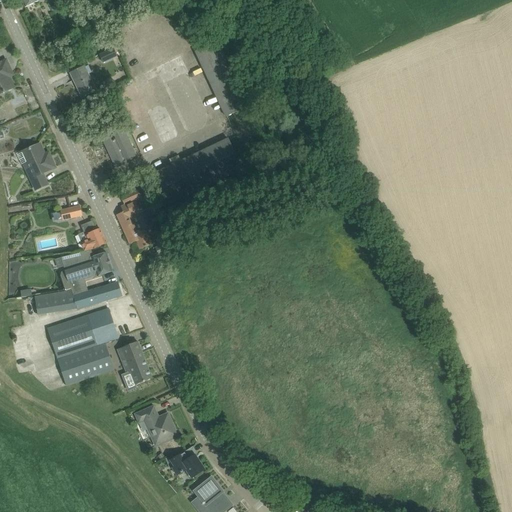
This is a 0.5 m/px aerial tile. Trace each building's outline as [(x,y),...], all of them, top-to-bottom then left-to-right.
[(225,118),(249,107),(219,42),(195,54),(225,118)] [(117,57),(113,48),(106,52),(99,55),(103,64),(110,60),(117,57)] [(6,60),(0,62),(0,94),(14,88),(6,70),(10,68),(6,60)] [(96,91),(84,67),(70,73),(82,98),(96,91)] [(103,141),(116,168),(124,164),(123,162),(137,156),(124,128),(114,133),(116,138),(113,139),(112,137),(103,141)] [(169,204),(243,170),(229,140),(155,174),(169,204)] [(40,144),(21,152),(21,153),(24,151),(29,161),(26,163),(32,177),(30,179),(35,190),(47,185),(42,174),(55,168),(52,159),(48,161),(40,144)] [(117,215),(123,230),(144,220),(135,201),(142,198),(138,190),(121,198),(125,206),(124,206),(126,211),(117,215)] [(60,211),(61,216),(58,217),(59,223),(63,222),(63,220),(82,216),(80,206),(60,211)] [(159,213),(156,208),(150,211),(153,216),(159,213)] [(130,244),(134,242),(136,241),(140,250),(152,244),(145,228),(147,227),(144,220),(123,230),(130,244)] [(106,244),(100,229),(96,230),(92,221),(81,226),(84,232),(78,234),(85,251),(93,249),(106,244)] [(151,265),(156,262),(164,259),(162,255),(167,253),(163,244),(155,248),(158,253),(147,258),(151,265)] [(92,250),(70,257),(68,250),(60,251),(62,260),(63,263),(65,270),(63,271),(62,272),(61,273),(61,275),(66,290),(72,289),(73,294),(88,290),(84,277),(96,273),(97,275),(113,271),(107,253),(94,257),(92,250)] [(88,290),(73,294),(78,309),(78,310),(120,297),(120,296),(121,291),(119,287),(116,284),(116,283),(88,292),(88,290)] [(38,316),(78,309),(73,294),(72,289),(66,291),(35,296),(35,301),(38,316)] [(108,309),(47,331),(67,387),(114,370),(104,343),(118,338),(108,309)] [(132,373),(137,385),(152,379),(139,345),(137,341),(116,350),(127,375),(132,373)] [(144,421),(155,446),(178,436),(170,418),(166,420),(164,415),(158,418),(157,415),(158,415),(154,406),(134,414),(139,424),(144,421)] [(186,470),(191,478),(205,470),(195,455),(190,458),(185,452),(171,461),(174,467),(172,468),(177,476),(186,470)] [(223,492),(211,478),(194,491),(200,498),(194,502),(201,511),(223,511),(232,505),(222,493),(223,492)]
